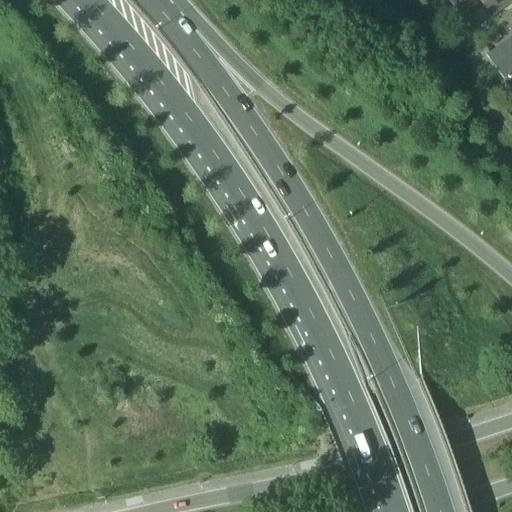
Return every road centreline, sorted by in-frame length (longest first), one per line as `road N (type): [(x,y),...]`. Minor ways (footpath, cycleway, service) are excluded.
road 1 (trunk): [(89,0),(160,80),(249,206),(315,320),(393,511)]
road 2 (trunk): [(442,511),(343,277),(242,113),(179,33)]
road 3 (trunk): [(511,279),(414,199),(179,33)]
road 4 (tertiary): [(511,424),(154,511)]
